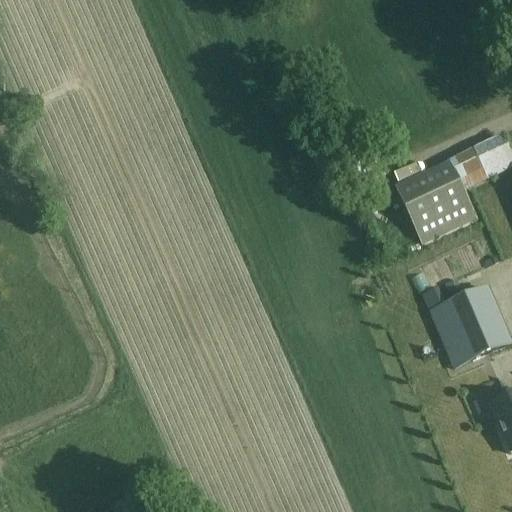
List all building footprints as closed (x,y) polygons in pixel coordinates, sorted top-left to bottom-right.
[(377,36),(349,53),(355,63),(383,45),(377,36)] [(494,116),(476,69),(485,66),(478,47),(426,67),(442,107),(435,110),(445,135),(494,116)] [(385,48),(351,65),(359,81),(394,64),(385,48)] [(463,187),(511,167),(511,154),(503,132),(449,154),(463,187)] [(395,190),(422,246),(475,221),(449,165),(395,190)] [(488,291),(430,315),(454,370),(511,346),(488,291)] [(511,398),(490,408),(510,456),(511,454),(511,398)] [(151,511),(157,510),(155,504),(148,487),(133,493),(139,511),(151,511)]
